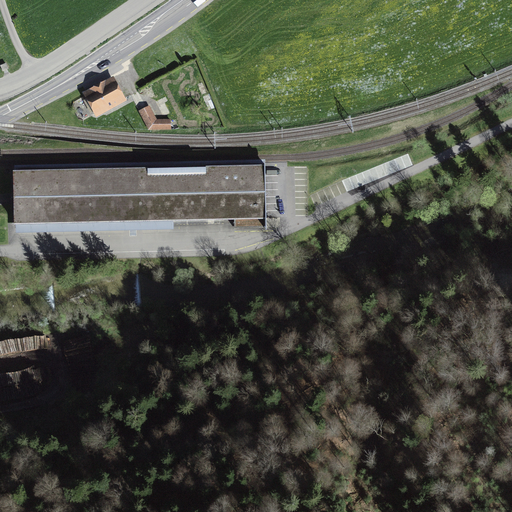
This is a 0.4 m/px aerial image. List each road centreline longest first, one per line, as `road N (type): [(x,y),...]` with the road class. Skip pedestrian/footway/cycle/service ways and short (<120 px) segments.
road 1 (primary): [(0,117),(190,0)]
road 2 (unclassified): [(34,70),(142,0)]
